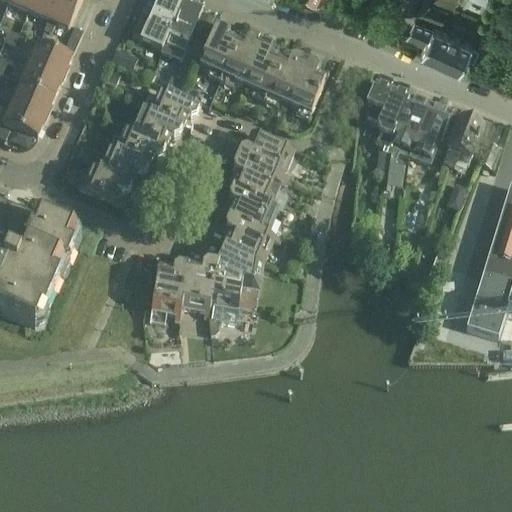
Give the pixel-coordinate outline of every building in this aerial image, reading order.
[(0,0),(0,5),(7,8),(10,0),(0,0)] [(10,0),(7,8),(27,17),(34,0),(10,0)] [(34,0),(27,17),(47,25),(57,0),(34,0)] [(57,0),(47,25),(68,34),(82,0),(57,0)] [(161,55),(161,53),(182,5),(170,0),(160,0),(150,26),(139,22),(131,42),(161,55)] [(395,0),(392,7),(411,15),(417,0),(395,0)] [(182,5),(161,53),(161,55),(160,57),(180,66),(202,13),(182,5)] [(202,18),(196,31),(207,36),(213,22),(202,18)] [(419,59),(457,75),(470,46),(414,22),(406,40),(423,48),(419,59)] [(68,44),(77,47),(82,36),(73,32),(68,44)] [(199,70),(222,80),(239,40),(235,38),(229,40),(215,34),(199,70)] [(3,46),(11,50),(16,39),(8,35),(3,46)] [(11,50),(20,54),(25,43),(16,39),(11,50)] [(222,80),(244,90),(260,53),(246,47),(244,42),(239,40),(222,80)] [(64,55),(72,59),(77,47),(68,44),(64,55)] [(37,48),(28,69),(62,83),(71,63),(37,48)] [(244,90),(266,99),(283,59),(279,57),(274,59),(260,53),(244,90)] [(266,99),(288,108),(304,72),(290,66),(288,61),(283,59),(266,99)] [(0,79),(7,83),(12,72),(0,66),(0,79)] [(28,69),(20,88),(54,103),(62,83),(28,69)] [(288,108),(311,118),(328,78),(323,76),(318,78),(304,72),(288,108)] [(386,158),(391,148),(410,101),(375,87),(367,108),(372,109),(367,122),(372,124),(370,128),(374,129),(375,128),(379,130),(382,138),(377,149),(384,153),(382,156),(386,158)] [(20,88),(11,108),(45,123),(54,103),(20,88)] [(159,97),(150,119),(149,119),(179,132),(190,137),(192,132),(190,127),(196,112),(159,97)] [(410,101),(391,148),(386,158),(386,161),(393,162),(395,155),(410,161),(430,109),(410,101)] [(2,129),(36,144),(45,123),(11,108),(2,129)] [(451,117),(430,109),(410,161),(430,169),(451,117)] [(142,116),(133,138),(162,151),(173,156),(175,151),(173,145),(179,132),(149,119),(150,119),(142,116)] [(443,169),(454,173),(459,159),(471,164),(484,130),(461,121),(447,154),(449,155),(443,169)] [(0,142),(5,145),(8,136),(0,132),(0,142)] [(125,135),(116,157),(145,169),(145,170),(156,175),(158,170),(156,164),(162,151),(133,138),(125,135)] [(240,156),(236,164),(286,186),(288,182),(283,181),(293,158),(255,142),(249,155),(246,154),(240,156)] [(479,169),(490,173),(498,153),(486,149),(479,169)] [(109,153),(99,175),(99,176),(128,188),(128,189),(139,193),(141,188),(139,183),(145,170),(145,169),(116,157),(109,153)] [(383,179),(391,180),(394,162),(393,162),(386,161),(383,179)] [(238,180),(232,193),(271,210),(271,209),(280,188),(285,190),(286,186),(236,164),(232,173),(235,179),(238,180)] [(82,195),(122,212),(124,207),(122,202),(128,189),(128,188),(99,176),(99,175),(92,172),(82,195)] [(234,209),(228,222),(267,239),(267,238),(277,217),(281,218),(283,214),(271,209),(271,210),(232,193),(228,202),(231,208),(234,209)] [(482,281),(465,336),(497,346),(507,314),(511,315),(511,194),(509,194),(482,281)] [(0,317),(34,333),(40,318),(44,320),(59,285),(54,283),(60,268),(66,270),(74,252),(70,250),(76,235),(0,202),(0,317)] [(230,238),(225,251),(263,268),(273,246),(277,247),(279,243),(267,238),(267,239),(228,222),(225,231),(227,237),(230,238)] [(208,315),(209,315),(212,316),(213,311),(237,315),(241,293),(258,296),(263,269),(263,268),(225,251),(217,269),(216,269),(208,315)] [(425,284),(436,288),(445,261),(435,257),(425,284)] [(180,314),(181,314),(204,318),(203,322),(208,323),(209,315),(208,315),(216,269),(207,267),(202,271),(201,275),(187,272),(180,314)] [(174,326),(179,326),(181,314),(180,314),(187,272),(178,271),(173,274),(172,278),(157,275),(151,317),(175,321),(174,326)]
